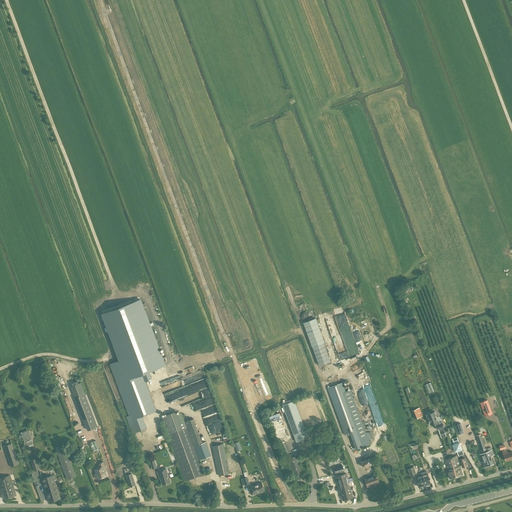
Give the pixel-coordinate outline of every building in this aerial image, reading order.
[(140,299),(103,313),(120,361),(110,364),(129,416),(126,417),(133,434),(147,429),(142,416),(156,411),(145,381),(152,378),(149,371),(165,365),(140,299)] [(349,357),(359,354),(345,312),(336,315),(346,347),(344,348),(344,347),(341,348),(342,350),(341,351),(339,346),(337,347),(340,357),(348,354),(349,357)] [(391,322),(394,331),(408,326),(405,317),(391,322)] [(319,365),(330,361),(315,318),(304,322),(319,365)] [(164,393),(167,401),(209,388),(204,372),(187,377),(189,382),(185,383),(186,386),(164,393)] [(98,427),(80,382),(78,383),(73,385),(72,386),(76,398),(88,431),(98,427)] [(425,384),(428,393),(434,391),(431,382),(425,384)] [(345,392),(342,383),(327,388),(345,435),(350,433),(356,449),(371,444),(351,390),(345,392)] [(212,397),(192,403),(194,410),(215,404),(212,397)] [(487,400),(480,403),(485,416),(492,414),(487,400)] [(294,401),(283,405),(296,442),(307,438),(294,401)] [(420,408),(412,411),(415,419),(419,417),(418,413),(421,412),(420,408)] [(281,411),(272,414),(279,440),(289,437),(281,411)] [(198,456),(194,446),(185,422),(180,424),(176,412),(162,417),(185,481),(204,474),(199,461),(198,456)] [(427,414),(426,414),(430,425),(435,424),(436,425),(435,425),(437,429),(444,427),(442,423),(441,421),(438,422),(434,412),(430,413),(429,412),(427,413),(427,414)] [(218,413),(204,418),(206,424),(220,420),(218,413)] [(463,424),(456,427),(460,437),(466,434),(463,424)] [(32,445),(28,431),(22,433),(26,448),(31,446),(32,445)] [(59,432),(51,435),(54,443),(62,440),(59,432)] [(485,449),(480,434),(476,436),(481,451),(485,449)] [(464,454),(457,437),(452,439),(454,443),(453,444),(453,445),(452,445),(455,452),(457,451),(459,456),(464,454)] [(94,451),(100,449),(96,440),(90,443),(94,451)] [(199,461),(210,456),(211,456),(206,441),(194,446),(198,456),(199,461)] [(11,467),(18,464),(11,443),(4,446),(11,467)] [(213,446),(215,456),(219,476),(230,474),(224,444),(213,446)] [(76,477),(68,456),(65,447),(57,450),(67,480),(76,477)] [(485,449),(481,451),(482,453),(480,454),(484,467),(493,464),(491,456),(493,455),(492,450),(489,451),(488,448),(485,449)] [(507,451),(502,452),(504,456),(505,461),(511,458),(511,451),(508,453),(507,451)] [(35,456),(34,456),(30,457),(34,471),(40,469),(36,457),(35,458),(35,456)] [(296,456),(295,456),(288,459),(295,477),(303,473),(296,456)] [(457,456),(445,460),(448,470),(447,470),(447,471),(449,470),(450,470),(451,470),(453,469),(460,466),(459,466),(460,465),(457,456)] [(236,458),(229,460),(232,472),(239,471),(236,458)] [(363,468),(372,465),(370,458),(361,461),(363,468)] [(449,470),(447,471),(450,479),(463,475),(460,467),(462,467),(466,466),(467,466),(465,458),(460,460),(462,465),(460,465),(459,466),(460,466),(453,469),(451,470),(450,470),(449,470)] [(106,476),(107,476),(106,472),(106,471),(103,462),(99,464),(100,466),(98,467),(98,468),(94,469),(96,474),(94,474),(96,479),(98,478),(98,479),(103,477),(103,478),(106,477),(106,476)] [(336,474),(344,472),(342,465),(334,467),(336,474)] [(170,483),(171,483),(166,469),(158,472),(160,478),(161,478),(163,485),(167,484),(167,485),(170,484),(170,483)] [(426,471),(421,473),(422,475),(425,485),(426,486),(429,485),(428,484),(430,483),(428,474),(427,474),(426,471)] [(130,487),(135,485),(132,474),(126,476),(130,487)] [(343,501),(353,498),(346,474),(336,477),(343,501)] [(425,485),(422,475),(416,477),(419,487),(421,486),(421,487),(424,486),(424,485),(425,485)] [(10,476),(0,478),(0,487),(4,499),(16,495),(10,476)] [(49,502),(60,499),(53,476),(42,479),(49,502)] [(371,485),(379,483),(376,476),(365,480),(368,488),(371,486),(371,485)] [(254,495),(265,491),(262,483),(256,485),(257,486),(251,488),(254,495)]
